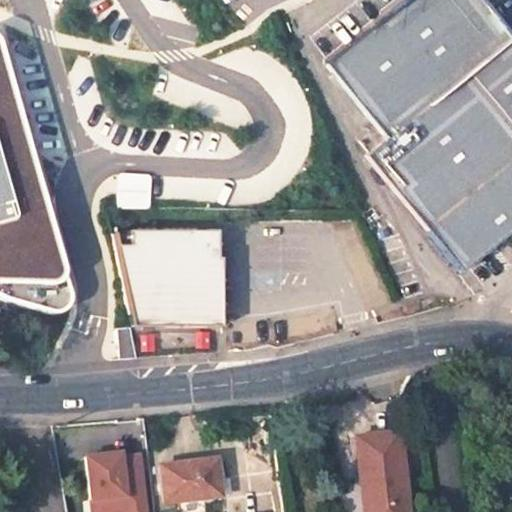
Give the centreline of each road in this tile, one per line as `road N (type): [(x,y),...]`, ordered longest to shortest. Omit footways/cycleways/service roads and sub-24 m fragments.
road 1 (tertiary): [(511,341),(444,340),(258,382),(32,399)]
road 2 (unknown): [(462,309),(363,172),(303,44),(307,15),(330,0)]
road 3 (unknown): [(434,364),(450,511)]
